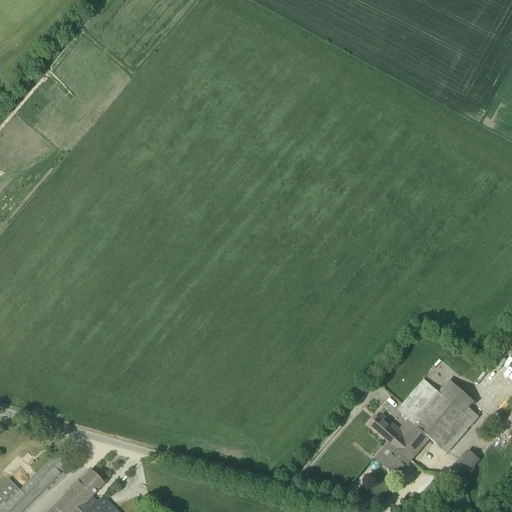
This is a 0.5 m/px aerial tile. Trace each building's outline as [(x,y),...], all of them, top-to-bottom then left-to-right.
[(438,393),(424,380),(397,410),(409,420),(430,439),(447,454),(479,417),(469,408),(474,402),(449,380),(438,393)] [(366,426),(386,443),(388,444),(390,442),(393,439),(399,445),(405,439),(419,451),(430,439),(409,420),(402,429),(380,409),(366,426)] [(395,451),(382,465),(396,478),(419,451),(405,439),(399,445),(393,439),(390,442),(388,444),(395,451)] [(0,511),(22,511),(72,462),(59,450),(20,490),(8,479),(0,487),(0,511)] [(480,460),(468,450),(449,471),(461,481),(480,460)] [(103,485),(90,472),(90,471),(54,508),(57,511),(76,511),(91,497),(103,485)] [(438,477),(421,494),(431,503),(447,487),(438,477)] [(113,511),(115,509),(103,498),(97,503),(91,497),(76,511),(57,511),(54,508),(49,511),(113,511)]
